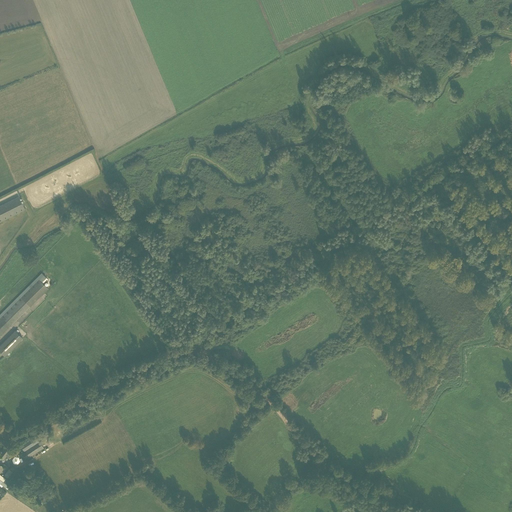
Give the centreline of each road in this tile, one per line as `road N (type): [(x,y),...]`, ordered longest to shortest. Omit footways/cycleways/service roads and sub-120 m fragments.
road 1 (track): [(0,430),(25,436),(124,375),(191,350)]
road 2 (track): [(191,350),(256,391),(316,459)]
